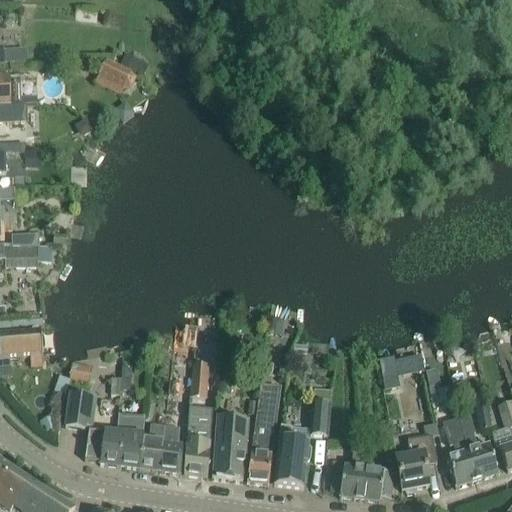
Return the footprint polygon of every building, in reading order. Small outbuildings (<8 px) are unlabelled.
[(26,51),(12,52),(12,66),(27,66),(26,51)] [(125,56),(119,67),(135,75),(140,64),(125,56)] [(106,63),(98,80),(123,92),(130,93),(136,81),(131,76),(106,63)] [(0,108),(20,109),(19,79),(0,79),(0,108)] [(0,123),(4,123),(24,123),(25,111),(21,110),(20,109),(0,108),(0,123)] [(74,128),(80,140),(92,135),(86,122),(74,128)] [(0,240),(0,222),(0,202),(13,202),(13,190),(0,190),(0,240)] [(11,238),(11,248),(13,247),(40,247),(40,238),(13,238),(11,238)] [(2,249),(5,269),(36,270),(36,250),(2,249)] [(0,337),(0,360),(42,357),(40,334),(0,337)] [(191,368),(190,400),(208,400),(209,368),(191,368)] [(125,392),(133,392),(134,376),(126,375),(125,392)] [(110,380),(109,397),(119,398),(120,381),(110,380)] [(248,466),(246,486),(268,488),(270,468),(277,417),(281,390),(261,388),(259,401),(258,401),(257,404),(256,418),(256,421),(254,420),(248,466)] [(64,429),(85,432),(86,428),(93,429),(96,400),(68,396),(64,429)] [(482,400),(472,403),(479,434),(490,431),(484,400),(482,400)] [(256,418),(257,404),(248,404),(247,417),(256,418)] [(511,447),(499,452),(501,456),(507,475),(511,473),(511,404),(497,409),(504,434),(511,431),(511,447)] [(311,406),(308,438),(326,440),(329,408),(311,406)] [(114,434),(114,436),(122,437),(119,470),(138,473),(141,442),(141,438),(143,419),(117,417),(116,434),(114,434)] [(458,422),(459,426),(467,453),(476,484),(497,478),(492,459),(488,447),(477,450),(473,435),(474,435),(469,418),(458,422)] [(211,482),(242,486),(244,466),(244,463),(245,463),(248,423),(215,419),(211,482)] [(467,453),(459,426),(445,430),(451,451),(453,451),(455,457),(446,460),(455,491),(476,484),(467,453)] [(138,473),(158,475),(163,429),(148,427),(146,443),(141,442),(138,473)] [(436,427),(422,429),(424,441),(431,440),(438,438),(436,427)] [(158,475),(180,478),(181,447),(177,447),(178,430),(163,429),(158,475)] [(183,478),(206,482),(209,445),(197,444),(198,430),(187,429),(186,444),(184,443),(182,478),(183,478)] [(271,488),(270,491),(300,494),(301,491),(303,467),(306,465),(307,454),(305,452),(306,447),(289,445),(291,430),(279,429),(278,440),(276,440),(271,488)] [(99,467),(119,470),(122,437),(114,436),(88,432),(86,443),(84,463),(99,465),(99,467)] [(395,462),(397,474),(401,494),(428,489),(425,469),(436,467),(432,447),(431,440),(424,441),(407,444),(409,460),(395,462)] [(384,450),(384,451),(386,466),(395,464),(392,449),(384,450)] [(339,501),(359,503),(363,471),(360,471),(362,457),(361,457),(361,453),(352,452),(351,456),(352,456),(351,469),(343,468),(343,469),(333,468),(330,495),(339,496),(339,501)] [(0,462),(0,503),(11,511),(14,507),(21,511),(74,511),(75,511),(0,462)] [(363,471),(359,503),(379,506),(379,501),(389,503),(393,476),(383,474),(383,473),(363,471)]
